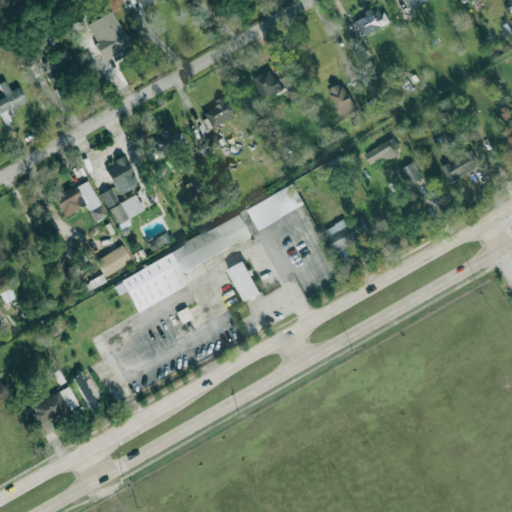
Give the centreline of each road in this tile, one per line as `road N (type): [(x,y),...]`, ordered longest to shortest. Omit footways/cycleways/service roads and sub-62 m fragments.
road 1 (secondary): [(42,511),(511,243)]
road 2 (secondary): [(511,206),(143,417)]
road 3 (residential): [(0,179),(315,0)]
